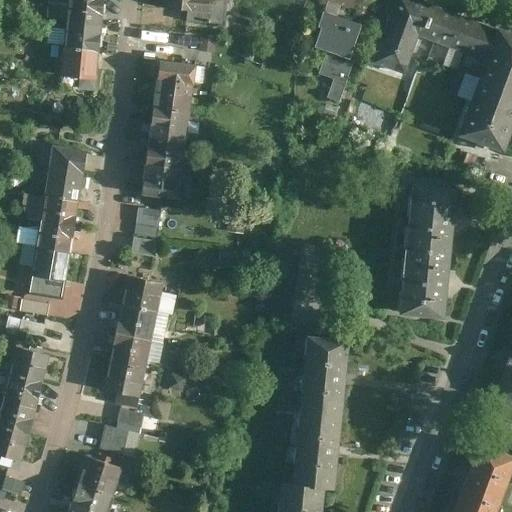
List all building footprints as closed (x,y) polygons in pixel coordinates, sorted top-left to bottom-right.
[(67,0),(66,22),(102,25),(103,0),(67,0)] [(159,0),(159,8),(186,10),(185,18),(223,22),(225,0),(159,0)] [(402,73),(417,34),(482,57),(511,67),(511,28),(425,0),(390,0),(369,60),(402,73)] [(360,21),(320,8),(316,21),(320,22),(312,41),(325,46),(316,72),(334,78),(327,96),(338,99),(358,43),(351,41),(360,21)] [(66,22),(64,48),(100,50),(102,25),(66,22)] [(212,41),(181,38),(180,51),(211,54),(212,41)] [(64,48),(62,72),(98,75),(100,50),(64,48)] [(151,55),(146,105),(185,109),(190,59),(151,55)] [(511,122),(511,67),(482,57),(455,132),(503,149),(511,122)] [(146,105),(143,130),(183,134),(185,109),(146,105)] [(143,130),(140,161),(179,165),(183,134),(143,130)] [(55,142),(47,188),(82,195),(90,148),(55,142)] [(179,165),(140,161),(137,192),(176,196),(179,165)] [(414,186),(406,252),(454,255),(458,221),(461,192),(414,186)] [(47,188),(42,215),(77,221),(82,195),(47,188)] [(42,215),(37,243),(72,249),(77,221),(42,215)] [(135,222),(133,233),(155,237),(157,226),(135,222)] [(129,250),(152,252),(154,238),(131,235),(129,250)] [(291,320),(305,243),(279,239),(265,315),(291,320)] [(37,243),(28,292),(64,298),(72,249),(37,243)] [(453,285),(454,255),(406,252),(402,317),(451,323),(453,285)] [(130,274),(124,300),(160,308),(165,282),(130,274)] [(48,314),(50,302),(21,296),(19,308),(48,314)] [(124,300),(118,328),(154,337),(160,308),(124,300)] [(10,330),(44,333),(46,321),(11,317),(10,330)] [(118,328),(111,360),(148,370),(154,337),(118,328)] [(307,338),(301,407),(346,412),(348,381),(352,343),(307,338)] [(10,370),(45,379),(52,354),(17,344),(10,370)] [(496,400),(511,405),(511,358),(510,364),(496,400)] [(111,360),(104,389),(141,399),(148,370),(111,360)] [(3,397),(38,406),(45,379),(10,370),(3,397)] [(0,406),(0,425),(30,434),(38,406),(3,397),(0,406)] [(346,412),(301,407),(293,484),(331,488),(338,488),(342,452),(346,412)] [(122,408),(118,423),(142,429),(146,414),(122,408)] [(0,425),(0,452),(24,459),(30,434),(0,425)] [(130,430),(106,425),(101,449),(125,454),(130,430)] [(459,511),(460,511),(504,511),(511,492),(511,452),(484,442),(469,482),(459,511)] [(90,452),(80,480),(116,493),(126,465),(90,452)] [(80,480),(70,509),(78,511),(109,511),(116,493),(80,480)] [(284,483),(280,511),(327,511),(331,488),(293,484),(284,483)]
